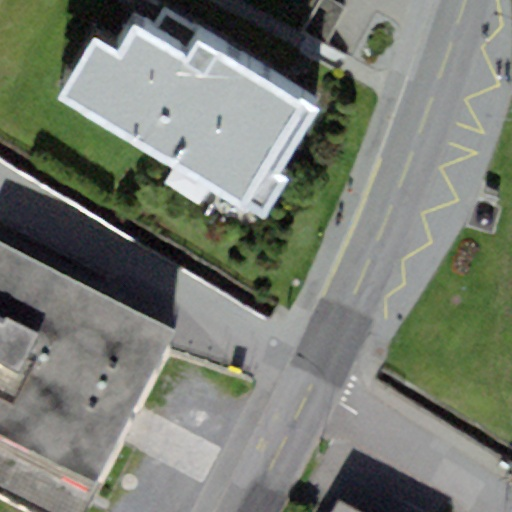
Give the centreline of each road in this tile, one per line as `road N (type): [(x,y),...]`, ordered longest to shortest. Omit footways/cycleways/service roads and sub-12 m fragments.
road 1 (secondary): [(317,383),(468,0)]
road 2 (residential): [(317,383),(0,180)]
road 3 (secondary): [(250,511),(317,383)]
